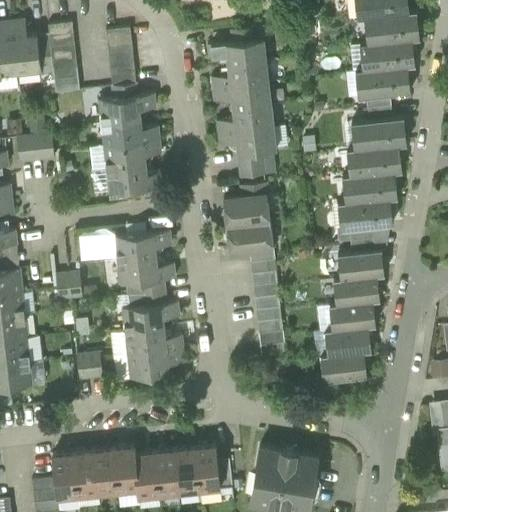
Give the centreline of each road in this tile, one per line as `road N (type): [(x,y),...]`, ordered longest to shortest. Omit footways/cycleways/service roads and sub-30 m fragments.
road 1 (residential): [(413,275),(451,0)]
road 2 (residential): [(226,410),(0,432)]
road 3 (residential): [(198,201),(175,39),(143,0)]
road 4 (residential): [(226,410),(198,201)]
road 5 (residential): [(387,432),(226,410)]
road 6 (residential): [(387,432),(413,275)]
road 7 (residential): [(198,201),(45,219)]
